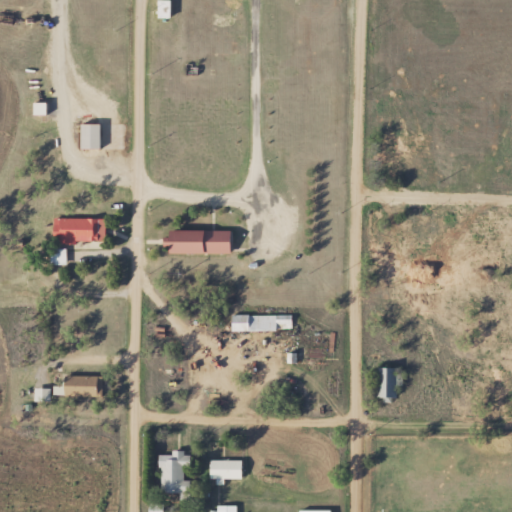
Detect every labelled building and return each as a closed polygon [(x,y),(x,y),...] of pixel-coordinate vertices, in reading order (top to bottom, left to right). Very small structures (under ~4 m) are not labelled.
[(166,20),(166,1),(152,1),(152,19),(166,20)] [(43,103),(28,103),(28,116),(43,116),(43,103)] [(96,125),(75,125),(75,149),(96,149),(96,125)] [(376,170),(397,170),(397,136),(376,136),(376,170)] [(47,218),(47,243),(94,243),(94,218),(47,218)] [(228,254),(228,231),(158,230),(157,254),(228,254)] [(380,249),(393,249),(393,230),(380,230),(380,249)] [(288,314),(226,314),(226,332),(288,332),(288,314)] [(376,399),(393,399),(393,388),(397,388),(397,368),(376,368),(376,399)] [(94,377),(59,377),(59,397),(94,398),(94,377)] [(155,452),(157,494),(183,493),(181,451),(155,452)] [(238,479),(238,460),(206,460),(206,479),(238,479)]
